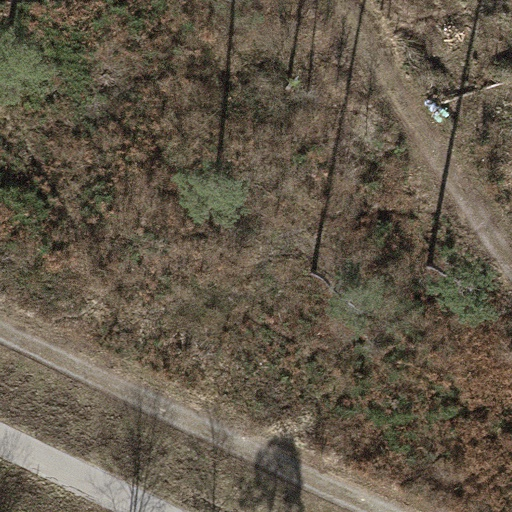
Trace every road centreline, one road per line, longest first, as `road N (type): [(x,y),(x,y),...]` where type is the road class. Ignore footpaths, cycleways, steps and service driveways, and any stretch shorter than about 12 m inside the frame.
road 1 (track): [(469,511),(0,287)]
road 2 (track): [(338,0),(511,256)]
